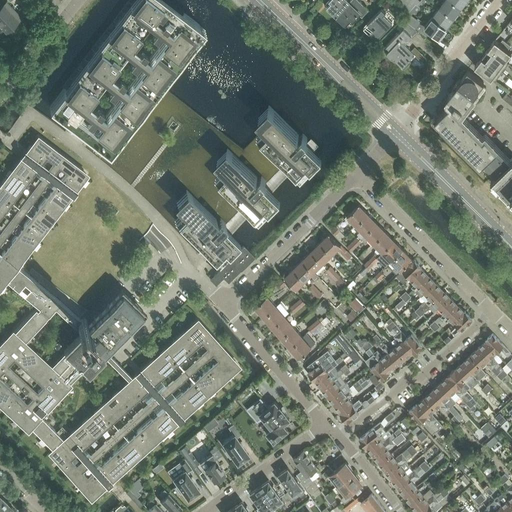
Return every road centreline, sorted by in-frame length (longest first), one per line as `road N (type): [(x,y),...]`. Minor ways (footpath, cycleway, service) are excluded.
road 1 (tertiary): [(250,0),(393,137)]
road 2 (residential): [(338,436),(491,311)]
road 3 (residential): [(491,311),(357,174)]
road 4 (residential): [(223,304),(357,174)]
road 5 (tertiary): [(399,128),(264,0)]
road 6 (residential): [(399,128),(497,0)]
road 7 (residential): [(324,426),(223,304)]
road 8 (residential): [(207,511),(324,426)]
road 9 (residential): [(0,96),(81,0)]
